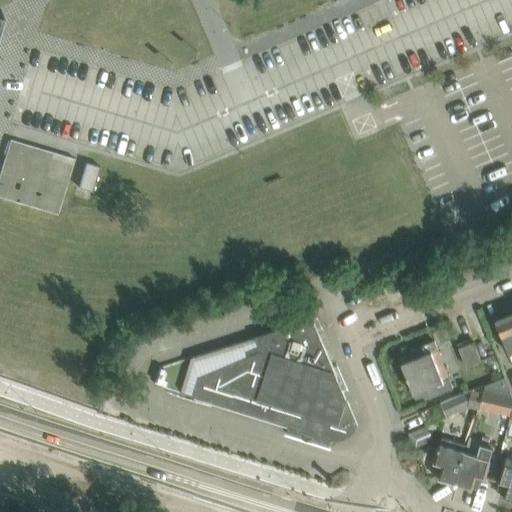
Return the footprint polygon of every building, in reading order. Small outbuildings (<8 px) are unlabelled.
[(78,187),(92,192),(99,166),(86,162),(78,187)] [(511,314),(496,321),(510,355),(511,353),(511,314)] [(358,425),(313,320),(313,319),(256,336),(261,349),(200,376),(194,396),(331,440),(334,440),(337,440),(340,440),(342,439),(344,438),(347,437),(349,436),(351,434),(353,432),(355,430),(356,427),(358,425)] [(400,359),(408,378),(439,366),(433,352),(437,350),(434,341),(411,350),(412,354),(400,359)] [(466,366),(481,360),(474,342),(459,348),(466,366)] [(439,366),(408,378),(416,398),(428,393),(430,397),(454,387),(451,378),(444,381),(439,366)] [(480,407),(511,414),(511,410),(511,398),(504,378),(485,385),(484,392),(480,407)] [(470,404),(480,407),(484,392),(473,390),(441,403),(446,414),(470,404)] [(435,476),(456,482),(465,451),(466,445),(442,438),(435,462),(439,463),(435,476)] [(465,451),(456,482),(477,489),(481,476),(485,477),(494,445),(481,442),(478,454),(465,451)] [(500,495),(511,498),(511,457),(507,456),(500,482),(504,483),(500,495)]
